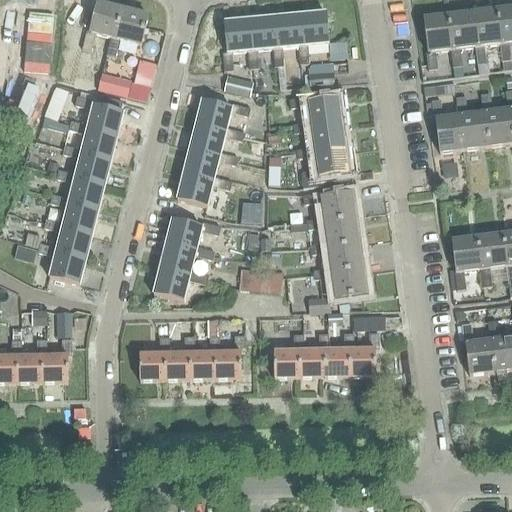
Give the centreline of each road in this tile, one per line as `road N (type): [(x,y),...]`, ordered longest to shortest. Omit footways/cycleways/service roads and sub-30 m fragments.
road 1 (residential): [(106,494),(108,316),(190,0)]
road 2 (residential): [(440,484),(370,0)]
road 3 (residential): [(106,494),(440,484)]
